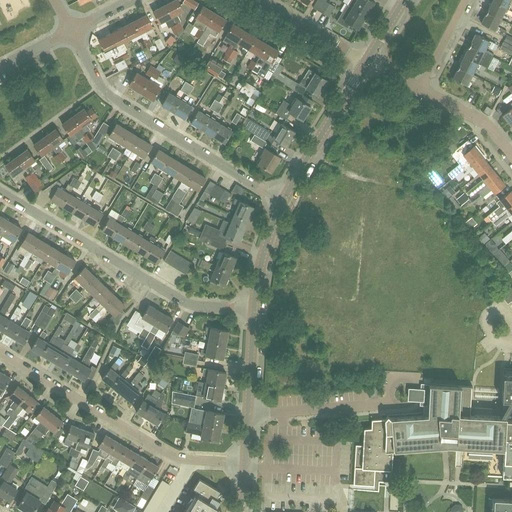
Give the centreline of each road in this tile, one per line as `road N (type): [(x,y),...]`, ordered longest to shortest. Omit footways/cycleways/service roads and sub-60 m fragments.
road 1 (residential): [(0,192),(177,299),(253,309)]
road 2 (residential): [(283,202),(108,94),(70,31)]
road 3 (residential): [(244,462),(171,456),(0,349)]
road 4 (tertiary): [(283,202),(364,63)]
road 5 (tertiary): [(244,462),(253,309)]
